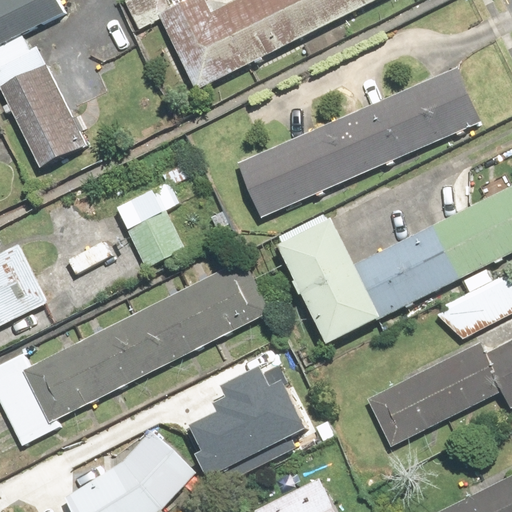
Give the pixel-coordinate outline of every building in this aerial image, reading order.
[(73,0),(0,0),(0,60),(50,163),(100,139),(48,34),(82,17),(73,0)] [(180,0),(131,0),(146,29),(171,17),(205,88),(385,0),(247,0),(224,12),(217,0),(191,0),(183,4),(180,0)] [(469,66),(249,156),(271,210),(491,120),(469,66)] [(165,172),(170,181),(175,192),(196,182),(186,162),(165,172)] [(170,183),(125,205),(157,271),(202,249),(170,183)] [(511,185),(431,226),(458,278),(511,250),(511,185)] [(325,213),(271,241),(324,346),(379,318),(352,266),(325,213)] [(431,226),(352,266),(379,318),(458,278),(431,226)] [(27,241),(0,253),(0,330),(57,303),(27,241)] [(0,362),(0,381),(30,443),(71,424),(68,417),(283,313),(256,258),(170,300),(163,284),(129,300),(136,314),(43,359),(36,345),(0,362)] [(511,269),(444,303),(464,342),(511,317),(511,269)] [(492,336),(373,395),(399,447),(511,392),(511,393),(511,345),(500,351),(492,336)] [(211,448),(201,452),(216,486),(305,446),(299,432),(312,426),(290,377),(276,383),(269,367),(232,384),(236,393),(220,400),(224,409),(199,420),(211,448)] [(167,428),(75,496),(87,511),(168,511),(209,483),(167,428)] [(349,511),(331,474),(254,511),(349,511)] [(511,511),(511,475),(437,511),(511,511)]
